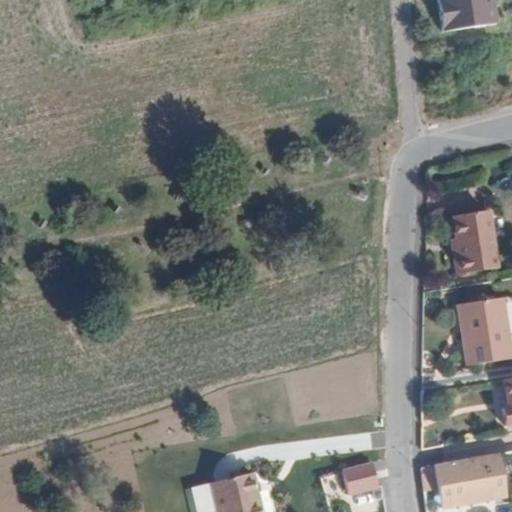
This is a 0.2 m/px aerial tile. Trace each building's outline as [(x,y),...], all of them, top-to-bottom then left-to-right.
[(491,0),(436,0),(441,33),(496,24),(491,0)] [(442,78),(439,55),(429,57),(432,79),(442,78)] [(453,257),(450,258),(452,273),(493,267),(485,211),(448,216),(453,257)] [(498,297),(461,302),(466,331),(460,332),(465,364),(508,358),(498,297)] [(466,331),(461,302),(456,303),(460,332),(466,331)] [(511,376),(498,378),(501,408),(496,408),(498,424),(511,422),(511,376)] [(511,449),(420,465),(424,488),(454,483),(457,504),(503,496),(498,466),(511,463),(511,449)] [(371,461),(343,468),(348,491),(378,484),(371,461)] [(259,511),(251,475),(210,485),(216,511),(259,511)] [(445,506),(457,504),(454,483),(441,486),(445,506)]
